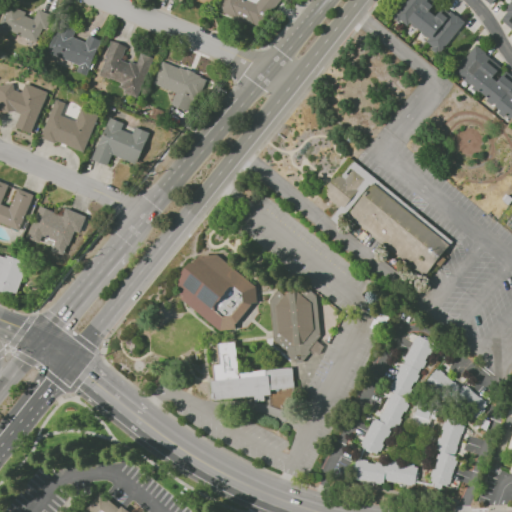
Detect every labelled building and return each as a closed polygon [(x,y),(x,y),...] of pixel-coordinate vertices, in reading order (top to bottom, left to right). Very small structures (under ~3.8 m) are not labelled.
[(433,0),(436,2),(429,11),(436,17),(444,7),(449,12),(450,11),(456,15),(465,22),(464,22),(440,52),(438,50),(436,53),(430,49),(433,46),(426,41),(428,38),(410,23),(407,25),(400,20),(399,22),(393,17),(395,15),(393,14),(404,0),(433,0)] [(511,28),(501,20),(508,12),(507,11),(511,4),(511,28)] [(51,14),(37,9),(34,16),(7,6),(0,25),(0,28),(40,44),(51,14)] [(87,75),(100,40),(87,35),(85,41),(72,36),(75,27),(58,20),(46,52),(79,65),(76,71),(87,75)] [(138,97),(152,58),(140,53),(136,64),(121,59),(126,46),(111,40),(98,75),(120,83),(118,90),(138,97)] [(511,120),(506,115),(503,117),(498,113),(500,110),(496,107),(498,105),(470,83),(469,84),(463,79),(465,76),(464,75),(462,78),(454,71),(476,44),(486,52),(485,53),(501,67),(492,78),(498,82),(506,71),(511,75),(511,120)] [(154,85),(174,90),(171,106),(193,112),(203,74),(159,63),(154,85)] [(47,91),(26,83),(22,92),(12,88),(13,88),(4,84),(0,94),(0,108),(19,115),(15,127),(31,133),(47,91)] [(41,137),(85,152),(98,114),(79,108),(75,121),(61,116),(65,102),(54,99),(41,137)] [(149,132),(134,126),(132,133),(121,129),(123,122),(108,117),(92,159),(108,165),(111,155),(137,164),(149,132)] [(455,242),(426,276),(350,212),(340,224),(333,218),(342,208),(325,193),(355,157),(455,242)] [(0,222),(20,230),(33,193),(17,188),(10,207),(1,204),(8,184),(0,181),(0,222)] [(86,215),(64,208),(62,214),(38,206),(27,240),(66,252),(72,231),(80,233),(86,215)] [(0,290),(16,296),(26,262),(0,254),(0,290)] [(182,280),(201,257),(223,257),(259,286),(261,312),(249,329),(222,332),(185,302),(182,280)] [(282,290),(309,288),(319,295),(324,336),(306,363),(300,363),(277,342),(271,300),(282,290)] [(360,446),(383,456),(432,342),(414,334),(378,420),(372,418),(360,446)] [(219,343),(239,341),(242,373),(294,369),(295,386),(273,388),(273,395),(266,395),(267,402),(254,403),(254,398),(214,402),(212,379),(215,378),(214,362),(220,362),(219,343)] [(463,384),(460,387),(436,368),(426,382),(474,420),(487,403),(463,384)] [(464,424),(444,418),(436,449),(438,450),(430,481),(449,486),(457,456),(455,456),(464,424)] [(387,460),(386,464),(355,459),(351,480),(382,485),(383,480),(414,485),(418,465),(387,460)] [(133,511),(126,506),(122,510),(102,494),(87,511),(133,511)]
